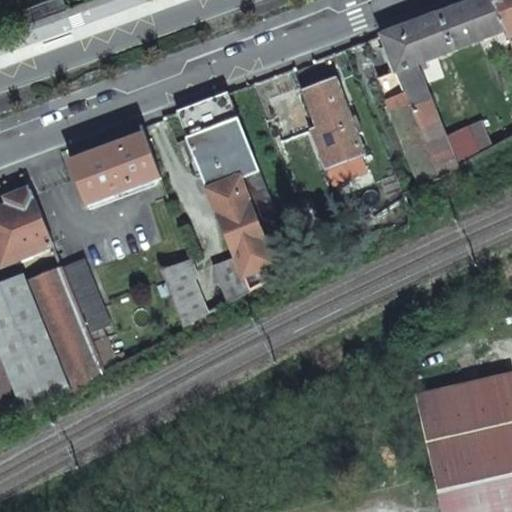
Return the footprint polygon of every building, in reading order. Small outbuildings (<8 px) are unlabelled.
[(43,0),(20,8),(25,23),(65,8),(61,0),(43,0)] [(423,58),(505,27),(493,0),(465,0),(380,32),(395,69),(379,75),(388,100),(382,102),(389,118),(394,117),(420,186),(495,149),(483,123),(446,140),(418,66),(425,63),(423,58)] [(511,0),(493,0),(505,27),(509,39),(511,38),(511,0)] [(362,152),(334,76),(304,87),(318,124),(312,126),(327,167),(362,152)] [(228,91),(178,110),(234,258),(209,266),(224,303),(276,273),(278,276),(295,266),(228,91)] [(159,177),(142,134),(72,161),(88,203),(159,177)] [(0,258),(2,264),(52,244),(31,190),(5,199),(6,204),(0,206),(0,258)] [(57,255),(62,268),(88,335),(110,326),(84,258),(68,264),(64,253),(57,255)] [(161,268),(184,327),(206,314),(191,278),(197,276),(189,257),(174,263),(161,268)] [(0,424),(4,436),(104,375),(102,370),(92,345),(88,335),(62,268),(30,280),(27,275),(0,285),(0,424)] [(106,339),(92,345),(102,370),(116,364),(106,339)] [(511,511),(511,398),(507,377),(410,399),(436,511),(511,511)]
